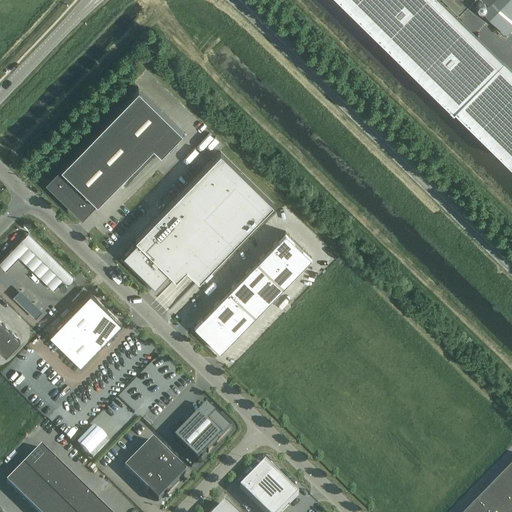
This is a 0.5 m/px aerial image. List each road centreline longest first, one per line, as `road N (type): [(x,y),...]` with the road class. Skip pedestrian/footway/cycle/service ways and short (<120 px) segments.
road 1 (secondary): [(511,267),(238,0)]
road 2 (unclassified): [(262,430),(26,199)]
road 3 (unclassified): [(0,97),(93,0)]
